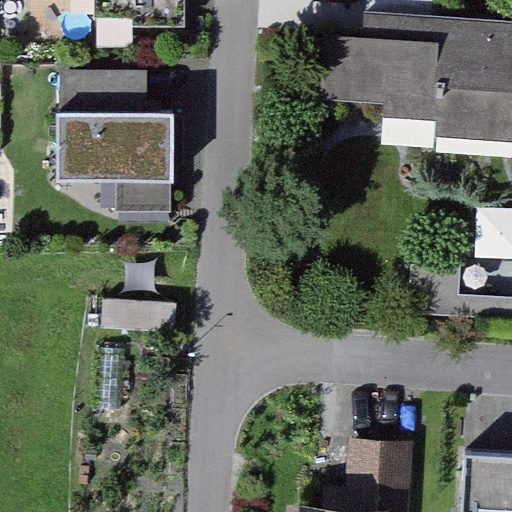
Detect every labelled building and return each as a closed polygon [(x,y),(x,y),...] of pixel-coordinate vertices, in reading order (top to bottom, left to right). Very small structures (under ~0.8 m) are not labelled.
[(87,0),(88,25),(183,24),(182,0),(87,0)] [(361,29),(327,27),(323,96),(389,100),(388,114),(443,117),(442,132),(511,135),(511,13),(437,9),(437,0),(371,0),(371,7),(363,6),(361,29)] [(152,71),(58,70),(57,181),(118,182),(118,210),(175,210),(175,111),(151,111),(152,91),(152,71)] [(464,258),(413,255),(410,307),(511,312),(511,291),(463,288),(464,258)] [(379,439),(339,436),(335,503),(281,499),(280,511),(407,511),(412,441),(379,439)] [(511,511),(511,452),(473,451),(469,511),(511,511)]
